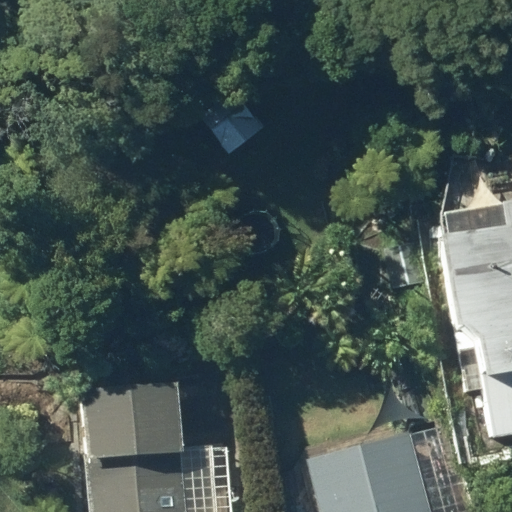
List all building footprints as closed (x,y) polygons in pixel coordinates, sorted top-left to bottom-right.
[(245,87),(192,120),(216,159),(269,126),(245,87)] [(504,232),(434,245),(462,389),(511,380),(511,206),(501,208),(504,232)] [(381,250),(393,290),(422,283),(414,242),(381,250)] [(511,439),(511,388),(486,393),(493,443),(511,439)] [(186,453),(180,392),(83,399),(90,511),(233,511),(227,450),(186,453)] [(360,511),(431,511),(411,442),(346,460),(362,511),(360,511)]
